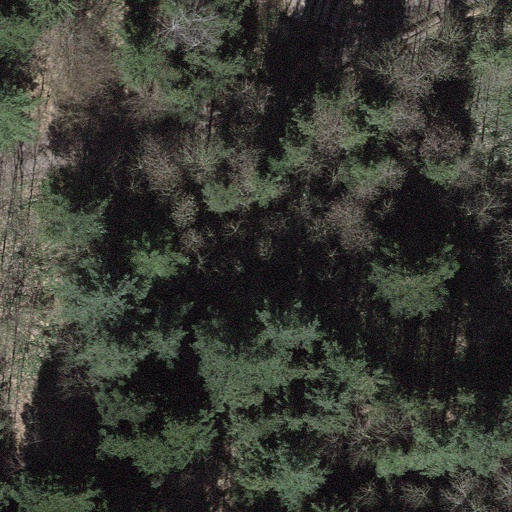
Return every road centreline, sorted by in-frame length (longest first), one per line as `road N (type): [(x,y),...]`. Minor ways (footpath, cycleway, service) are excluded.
road 1 (track): [(463,0),(392,48),(0,155)]
road 2 (track): [(0,325),(197,511)]
